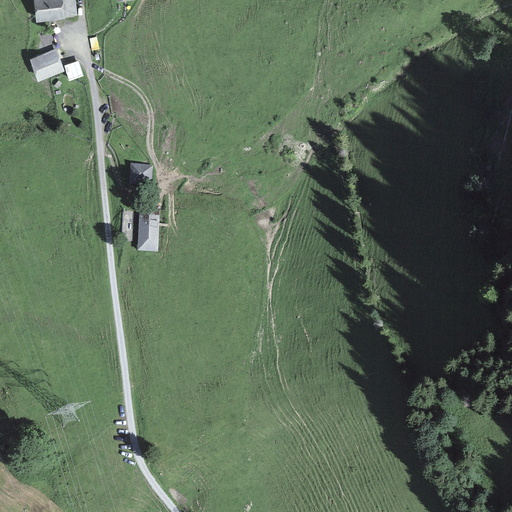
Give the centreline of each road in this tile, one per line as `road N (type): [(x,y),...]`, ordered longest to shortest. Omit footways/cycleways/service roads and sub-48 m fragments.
road 1 (track): [(175,511),(136,451),(81,0)]
road 2 (track): [(160,194),(146,100),(90,66)]
